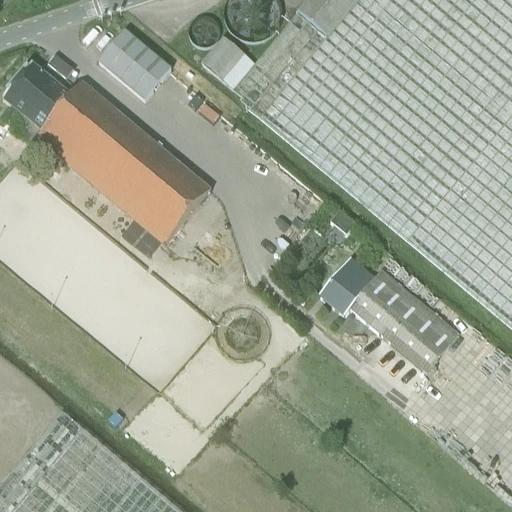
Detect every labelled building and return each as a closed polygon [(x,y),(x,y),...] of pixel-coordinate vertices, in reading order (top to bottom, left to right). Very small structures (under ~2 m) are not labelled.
[(299,17),(255,68),(233,95),(242,103),(241,105),(397,237),(511,333),(511,0),(363,0),(329,42),(299,17)] [(363,0),(313,0),(299,17),(329,42),(363,0)] [(119,40),(99,64),(128,88),(146,103),(166,80),(171,73),(124,34),(119,40)] [(255,68),(223,42),(201,68),(233,95),(255,68)] [(3,104),(15,114),(3,128),(28,148),(34,141),(166,251),(212,196),(81,87),(70,101),(32,69),(3,104)] [(338,216),(330,226),(346,240),(355,230),(338,216)] [(429,379),(461,341),(471,329),(394,263),(384,276),(378,284),(352,262),(320,300),(345,322),(352,314),(429,379)] [(0,511),(174,511),(62,417),(0,491),(0,511)]
